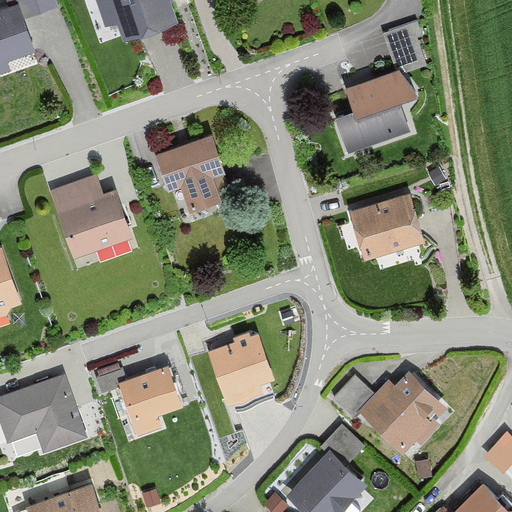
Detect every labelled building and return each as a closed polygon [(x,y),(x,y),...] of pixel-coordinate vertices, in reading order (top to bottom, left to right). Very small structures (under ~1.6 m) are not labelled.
[(50,6),(47,0),(7,0),(15,19),(50,6)] [(164,21),(157,0),(97,0),(111,39),(164,21)] [(0,61),(23,53),(5,5),(0,6),(0,71),(1,71),(0,69),(0,61)] [(389,25),(401,63),(427,55),(416,17),(389,25)] [(406,91),(388,66),(334,84),(342,108),(321,115),(334,152),(399,131),(388,97),(406,91)] [(220,193),(200,135),(147,153),(160,191),(171,187),(178,207),(220,193)] [(438,178),(431,167),(422,173),(429,184),(438,178)] [(94,194),(88,177),(40,194),(63,258),(121,237),(105,190),(94,194)] [(411,242),(398,195),(341,210),(354,257),(411,242)] [(0,306),(11,302),(0,269),(0,306)] [(263,380),(247,334),(198,351),(214,395),(218,394),(221,402),(253,391),(251,384),(263,380)] [(172,406),(157,365),(109,383),(128,435),(152,426),(147,415),(172,406)] [(437,407),(398,370),(384,384),(378,378),(365,392),(348,376),(326,399),(346,418),(352,412),(392,451),(403,439),(410,446),(433,423),(427,418),(437,407)] [(79,436),(57,374),(0,394),(0,440),(1,442),(28,432),(35,451),(79,436)] [(356,445),(333,423),(311,447),(315,451),(275,494),(289,507),(286,511),(287,511),(327,511),(353,485),(335,468),(356,445)] [(486,448),(506,466),(511,459),(511,427),(508,424),(486,448)] [(500,511),(472,481),(439,511),(432,511),(431,511),(429,511),(500,511)] [(90,511),(80,482),(15,503),(17,511),(90,511)] [(152,502),(147,488),(134,493),(139,506),(152,502)] [(273,511),(279,506),(267,494),(256,505),(263,511),(273,511)]
